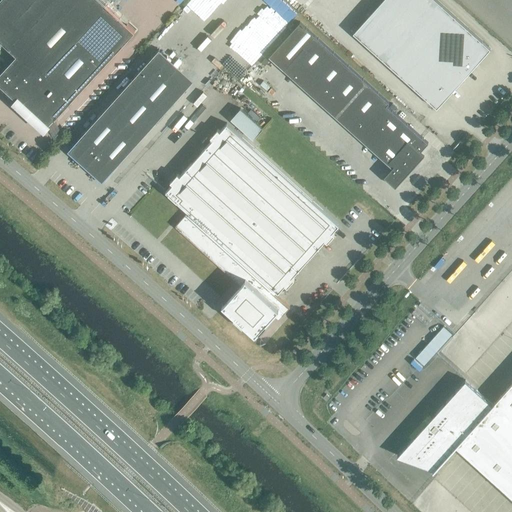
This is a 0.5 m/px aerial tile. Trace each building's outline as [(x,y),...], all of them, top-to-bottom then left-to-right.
[(16,56),(0,73),(0,74),(68,0),(0,0),(0,43),(2,43),(16,56)] [(8,93),(16,101),(105,5),(99,0),(68,0),(0,74),(0,85),(3,88),(0,91),(5,96),(8,93)] [(490,49),(436,0),(396,0),(360,40),(437,108),(490,49)] [(16,101),(32,115),(30,118),(35,122),(37,120),(46,128),(134,32),(105,5),(16,101)] [(387,105),(389,102),(300,22),(270,54),(395,167),(386,176),(395,184),(422,155),(419,152),(428,143),(387,105)] [(67,151),(102,181),(194,80),(158,50),(67,151)] [(253,139),(262,129),(240,109),(230,119),(253,139)] [(222,304),(255,334),(273,315),(278,320),(290,307),(274,293),(276,291),(278,293),(285,285),(287,287),(294,279),(292,277),(325,241),(327,243),(334,235),(332,233),(339,225),(227,123),(219,132),(217,130),(210,138),(212,140),(179,176),(177,174),(170,182),(172,184),(166,192),(188,212),(175,226),(240,285),(222,304)] [(511,381),(494,402),(494,401),(492,404),(465,380),(431,418),(426,413),(421,418),(427,423),(397,455),(434,469),(433,470),(456,445),(511,495),(511,381)]
